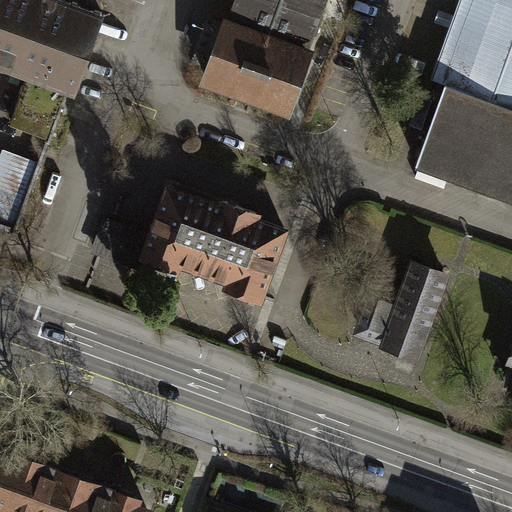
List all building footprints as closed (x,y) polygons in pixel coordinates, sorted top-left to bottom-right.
[(0,0),(0,70),(70,96),(85,55),(100,13),(63,0),(0,0)] [(317,57),(310,54),(329,0),(236,0),(229,22),(223,20),(200,85),(295,119),(317,57)] [(416,162),(511,195),(511,0),(458,0),(431,76),(446,81),(416,162)] [(0,220),(19,228),(44,162),(6,148),(0,164),(0,220)] [(185,273),(186,268),(227,283),(226,288),(262,301),(288,228),(261,218),(261,217),(170,185),(144,258),(185,273)] [(134,263),(142,228),(108,220),(99,254),(134,263)] [(381,349),(422,364),(455,275),(414,260),(400,297),(372,287),(354,339),(381,348),(381,349)] [(511,355),(508,366),(511,367),(503,386),(511,390),(509,396),(511,397),(511,355)] [(0,465),(0,509),(8,511),(153,511),(156,505),(6,451),(0,465)]
